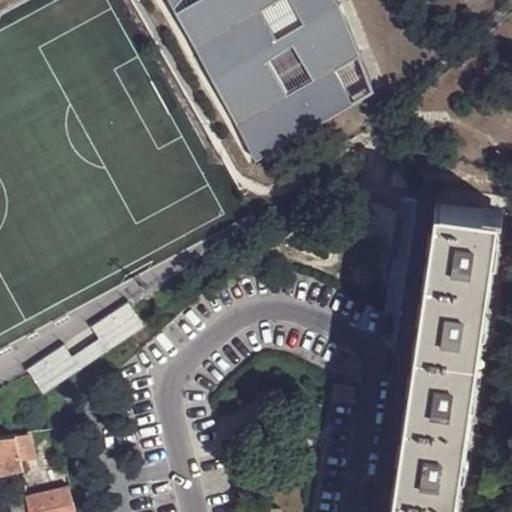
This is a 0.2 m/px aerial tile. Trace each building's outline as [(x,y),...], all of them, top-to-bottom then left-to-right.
[(339,8),(332,0),(196,0),(185,7),(256,159),(353,104),(334,72),(360,57),(339,8)] [(392,183),(410,185),(412,167),(394,164),(392,183)] [(452,511),(497,211),(435,201),(388,511),(452,511)] [(27,370),(43,394),(144,327),(128,303),(90,327),(99,339),(73,357),(65,346),(27,370)] [(28,435),(15,437),(20,462),(36,459),(31,432),(28,432),(28,435)] [(15,437),(0,438),(0,472),(21,468),(20,462),(15,437)] [(73,511),(68,490),(28,498),(30,511),(73,511)] [(30,511),(28,498),(10,501),(11,511),(30,511)]
